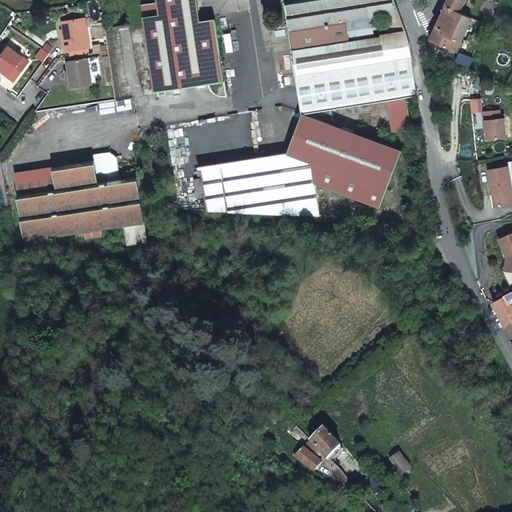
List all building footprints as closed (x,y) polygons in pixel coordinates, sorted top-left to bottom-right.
[(143,3),(147,26),(199,18),(196,0),(158,0),(159,1),(143,3)] [(393,0),(297,0),(285,2),(290,31),(398,13),(393,0)] [(447,0),(446,5),(459,10),(463,0),(447,0)] [(430,38),(430,50),(443,56),(448,46),(451,47),(455,38),(457,39),(456,40),(460,43),(472,17),(459,10),(446,5),(430,38)] [(89,42),(84,12),(62,16),(64,32),(62,33),(64,45),(89,42)] [(398,13),(290,31),(292,49),(404,31),(398,13)] [(222,96),(226,95),(216,19),(200,21),(199,18),(147,26),(156,91),(209,84),(210,88),(212,91),(215,94),(219,95),(222,96)] [(409,42),(404,31),(292,49),(302,112),(333,122),(331,108),(387,100),(405,97),(417,93),(409,42)] [(0,63),(9,70),(7,72),(15,77),(29,56),(8,42),(6,45),(2,42),(0,44),(0,63)] [(36,51),(44,56),(49,47),(42,42),(36,51)] [(460,52),(456,61),(470,67),(474,58),(460,52)] [(88,54),(67,58),(71,85),(93,82),(88,54)] [(405,97),(387,100),(391,130),(409,128),(405,97)] [(500,109),(483,111),(484,120),(486,120),(488,139),(507,137),(505,118),(501,118),(500,109)] [(288,154),(259,158),(267,214),(319,217),(313,184),(382,203),(402,146),(333,122),(302,112),(288,154)] [(138,175),(122,177),(118,154),(115,154),(112,153),(112,150),(94,152),(95,159),(16,171),(26,237),(84,229),(86,238),(126,232),(128,245),(148,242),(138,175)] [(267,214),(259,158),(200,166),(202,177),(194,178),(198,198),(206,197),(208,210),(267,214)] [(498,194),(500,205),(511,203),(511,186),(508,166),(490,169),(494,195),(498,194)] [(511,232),(500,238),(508,257),(506,269),(511,270),(511,232)] [(511,301),(511,291),(492,302),(505,325),(511,337),(511,303),(511,302),(511,301)] [(377,446),(385,439),(370,422),(362,429),(377,446)] [(342,448),(326,429),(314,441),(329,458),(342,448)] [(308,445),(300,453),(315,470),(324,462),(308,445)]
